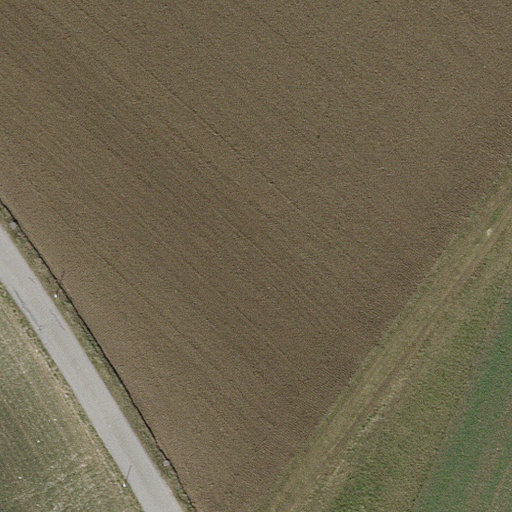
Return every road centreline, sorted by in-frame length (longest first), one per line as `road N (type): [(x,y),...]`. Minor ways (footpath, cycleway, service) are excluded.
road 1 (track): [(274,511),(511,181)]
road 2 (track): [(166,511),(0,250)]
